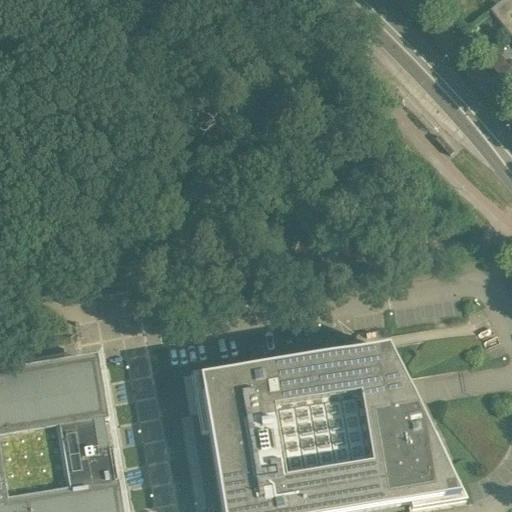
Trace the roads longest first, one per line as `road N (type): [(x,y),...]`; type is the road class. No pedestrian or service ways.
road 1 (unclassified): [(6,0),(48,261),(47,274),(33,284),(0,292)]
road 2 (tertiary): [(511,164),(355,0)]
